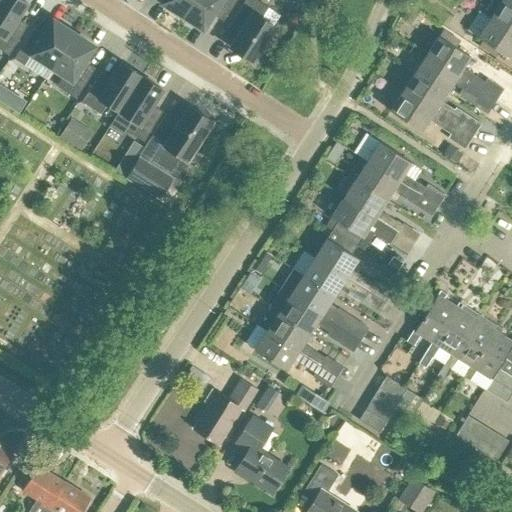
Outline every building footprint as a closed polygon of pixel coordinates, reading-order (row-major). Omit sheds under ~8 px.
[(24,0),(0,0),(0,51),(7,56),(27,25),(19,20),(30,4),(24,0)] [(161,0),(159,4),(181,19),(192,0),(161,0)] [(192,0),(181,19),(204,33),(214,16),(223,22),(236,0),(192,0)] [(241,31),(230,48),(254,63),(279,24),(263,14),(269,5),(260,0),(245,0),(230,24),(241,31)] [(487,0),(480,13),(490,20),(511,33),(511,7),(502,1),(500,0),(487,0)] [(413,8),(405,20),(415,27),(423,15),(413,8)] [(511,33),(490,20),(480,13),(468,31),(479,37),(478,39),(482,41),(478,48),(495,59),(499,52),(509,59),(511,54),(511,33)] [(51,69),(74,33),(52,20),(43,35),(33,29),(14,59),(24,65),(30,55),(51,69)] [(470,58),(455,48),(459,41),(443,31),(438,37),(426,56),(496,101),(503,90),(487,79),(484,83),(463,69),(470,58)] [(95,47),(74,33),(51,69),(64,76),(57,86),(76,98),(95,68),(85,62),(95,47)] [(489,113),(496,101),(426,56),(415,74),(446,94),(452,85),(465,93),(463,96),(489,113)] [(106,105),(118,112),(142,75),(119,61),(109,77),(100,72),(81,102),(100,114),(106,105)] [(439,106),(446,94),(415,74),(402,93),(455,127),(472,138),(479,126),(463,115),(460,120),(439,106)] [(142,75),(118,112),(130,120),(124,130),(143,141),(162,111),(154,106),(164,90),(142,75)] [(464,150),(472,138),(455,127),(402,93),(390,112),(421,132),(428,121),(450,135),(447,139),(464,150)] [(162,144),(151,160),(170,172),(179,156),(186,161),(212,120),(188,105),(163,145),(162,144)] [(71,119),(59,137),(69,144),(81,125),(71,119)] [(367,162),(421,196),(425,189),(404,175),(411,164),(380,143),(367,162)] [(331,150),(326,158),(334,164),(340,156),(331,150)] [(457,165),(461,158),(451,152),(447,158),(457,165)] [(127,177),(126,177),(160,198),(172,179),(138,158),(131,169),(127,177)] [(127,177),(131,169),(122,162),(117,170),(127,177)] [(405,200),(415,206),(416,204),(421,196),(367,162),(356,181),(387,201),(394,190),(406,198),(405,200)] [(380,212),(387,201),(356,181),(344,199),(396,233),(401,226),(380,212)] [(427,187),(425,189),(421,196),(437,207),(443,197),(427,187)] [(416,204),(415,206),(431,216),(432,215),(437,207),(421,196),(416,204)] [(390,242),(396,233),(344,199),(331,218),(336,221),(331,230),(356,246),(362,250),(374,231),(390,242)] [(373,284),(351,270),(359,259),(351,254),(356,246),(331,230),(326,237),(328,238),(315,258),(367,292),(373,284)] [(391,241),(391,257),(404,258),(405,242),(391,241)] [(362,300),(367,292),(315,258),(303,276),(334,296),(341,285),(362,300)] [(397,273),(402,265),(393,260),(388,267),(397,273)] [(303,276),(291,294),(345,329),(350,322),(352,318),(329,303),(334,296),(303,276)] [(434,345),(459,304),(440,292),(416,332),(413,330),(406,342),(414,346),(420,336),(431,343),(434,345)] [(326,334),(337,341),(345,329),(291,294),(279,313),(310,334),(318,322),(329,329),(326,334)] [(438,348),(450,355),(453,357),(478,316),(459,304),(434,345),(431,343),(418,364),(426,368),(438,348)] [(303,344),(310,334),(279,313),(267,332),(319,366),(325,357),(303,344)] [(471,368),(497,327),(478,316),(453,357),(450,355),(437,376),(444,380),(457,360),(469,367),(471,368)] [(367,328),(352,318),(350,322),(345,329),(360,339),(365,332),(367,328)] [(471,368),(469,367),(462,377),(469,381),(476,371),(490,380),(511,343),(511,336),(497,327),(471,368)] [(345,329),(337,341),(353,351),(360,339),(345,329)] [(314,373),(319,366),(267,332),(254,351),(285,371),(293,359),(314,373)] [(362,338),(349,360),(367,371),(380,349),(362,338)] [(170,358),(181,369),(190,360),(178,348),(170,358)] [(498,370),(511,379),(511,365),(504,360),(498,370)] [(511,393),(511,392),(511,379),(498,370),(491,381),(511,393)] [(379,388),(399,400),(405,389),(385,377),(379,388)] [(243,411),(256,390),(240,380),(227,400),(212,390),(205,402),(209,405),(193,429),(218,444),(240,409),(243,411)] [(505,404),(511,393),(491,381),(485,391),(505,404)] [(267,414),(279,394),(268,388),(256,408),(267,414)] [(392,411),(399,400),(379,388),(372,399),(392,411)] [(315,394),(309,404),(322,413),(328,403),(315,394)] [(365,410),(385,422),(392,411),(372,399),(365,410)] [(379,433),(385,422),(365,410),(359,421),(379,433)] [(440,416),(435,423),(444,429),(449,422),(440,416)] [(465,443),(478,422),(468,416),(455,436),(465,443)] [(270,494),(287,468),(258,450),(271,429),(251,417),(234,443),(247,451),(234,471),(270,494)] [(478,422),(465,443),(475,449),(488,429),(478,422)] [(486,455),(498,435),(488,429),(475,449),(486,455)] [(498,435),(486,455),(496,462),(508,442),(498,435)] [(0,472),(14,451),(0,442),(0,472)] [(402,459),(398,466),(407,472),(412,464),(402,459)] [(223,489),(219,498),(238,507),(246,490),(232,483),(235,476),(210,464),(203,480),(223,489)] [(353,511),(325,494),(337,476),(319,465),(304,490),(315,497),(305,511),(353,511)] [(44,511),(47,508),(63,482),(37,466),(21,491),(35,500),(27,511),(44,511)] [(416,511),(421,511),(433,493),(410,478),(396,499),(416,511)] [(81,511),(90,499),(63,482),(47,508),(44,511),(81,511)]
